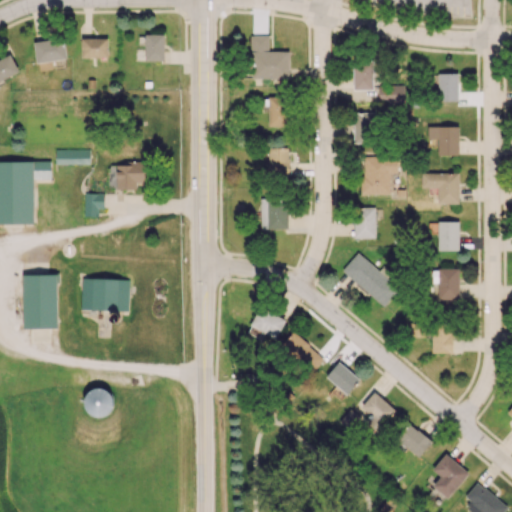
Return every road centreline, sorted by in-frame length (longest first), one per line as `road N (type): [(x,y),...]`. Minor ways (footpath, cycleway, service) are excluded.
road 1 (residential): [(511,42),(415,40),(328,14),(218,0),(56,3),(0,19)]
road 2 (residential): [(495,42),(492,369),(486,393),(458,427)]
road 3 (residential): [(511,473),(286,284),(203,266)]
road 4 (residential): [(328,14),(323,238),(301,295)]
road 5 (tertiary): [(203,266),(204,511)]
road 6 (tertiary): [(203,0),(203,184)]
